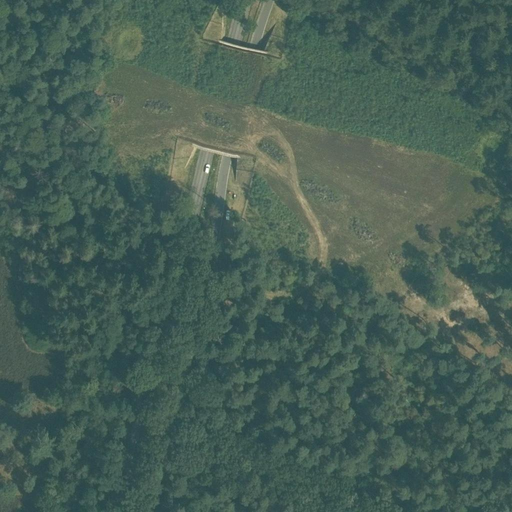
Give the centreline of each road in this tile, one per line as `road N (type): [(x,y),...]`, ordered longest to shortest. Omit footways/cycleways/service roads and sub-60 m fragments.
road 1 (primary): [(120,511),(243,0)]
road 2 (unclassified): [(149,511),(269,0)]
